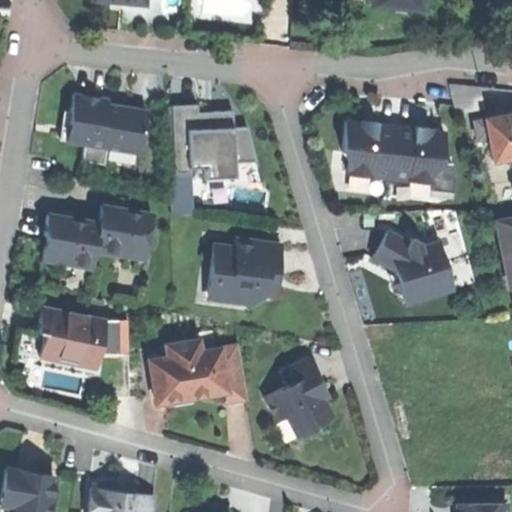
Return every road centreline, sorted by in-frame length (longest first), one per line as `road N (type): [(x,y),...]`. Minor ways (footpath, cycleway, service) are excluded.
road 1 (residential): [(0,408),(363,508),(384,503),(395,483),(274,67)]
road 2 (residential): [(274,67),(24,45)]
road 3 (residential): [(511,62),(274,67)]
road 4 (residential): [(0,216),(24,45)]
